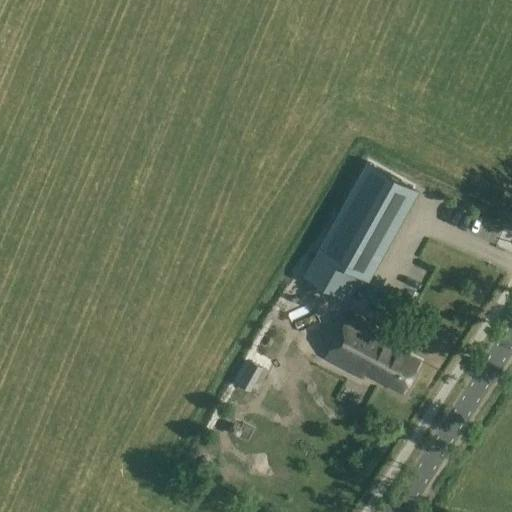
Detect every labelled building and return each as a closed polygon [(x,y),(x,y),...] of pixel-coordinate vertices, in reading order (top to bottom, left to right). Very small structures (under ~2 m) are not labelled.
[(413,187),(369,162),(318,252),(353,271),(363,277),(413,187)] [(353,271),(318,252),(305,276),(339,296),(353,271)] [(458,305),(451,319),(461,324),(468,310),(458,305)] [(402,352),(404,346),(350,316),(327,359),(363,379),(367,372),(404,393),(420,363),(402,352)] [(263,363),(256,379),(265,384),(273,368),(263,363)]
